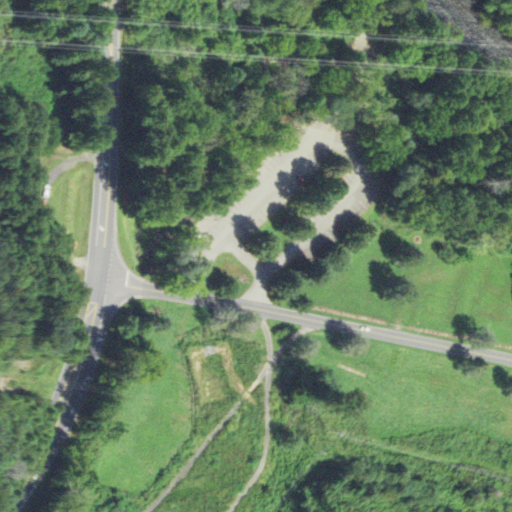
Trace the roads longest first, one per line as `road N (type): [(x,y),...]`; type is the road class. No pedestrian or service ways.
road 1 (tertiary): [(96,280),(511,359)]
road 2 (trunk): [(96,280),(108,19)]
road 3 (trunk): [(2,511),(59,413),(88,332),(96,280)]
